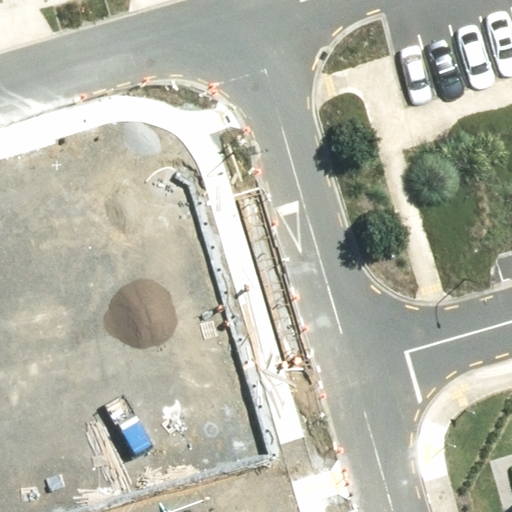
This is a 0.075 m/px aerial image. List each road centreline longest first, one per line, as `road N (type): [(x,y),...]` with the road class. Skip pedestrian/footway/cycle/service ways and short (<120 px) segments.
road 1 (residential): [(244,27),(347,376)]
road 2 (residential): [(0,97),(244,27)]
road 3 (residential): [(511,329),(347,376)]
road 4 (residential): [(347,376),(388,511)]
